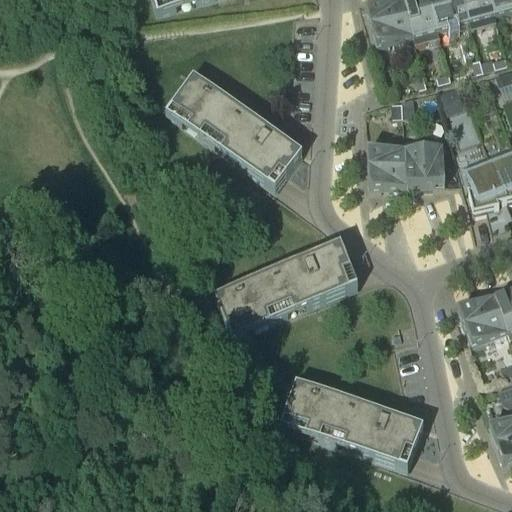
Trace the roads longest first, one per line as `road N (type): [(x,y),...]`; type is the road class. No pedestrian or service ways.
road 1 (residential): [(408,286),(332,227),(320,207),(330,0)]
road 2 (residential): [(511,505),(457,477),(419,304),(408,286)]
